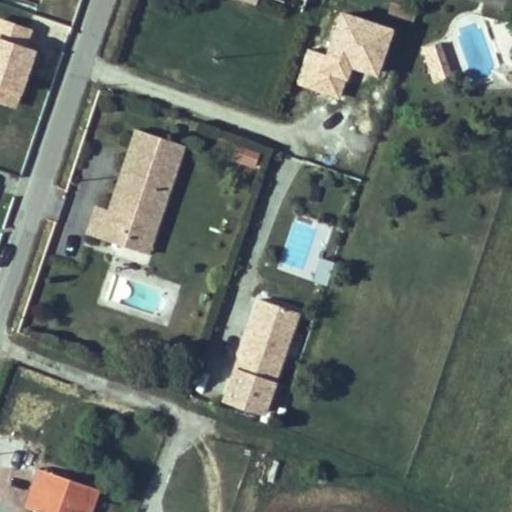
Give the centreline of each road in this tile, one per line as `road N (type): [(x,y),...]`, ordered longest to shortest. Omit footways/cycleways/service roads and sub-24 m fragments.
road 1 (residential): [(96,0),(0,286)]
road 2 (unknown): [(69,79),(272,152)]
